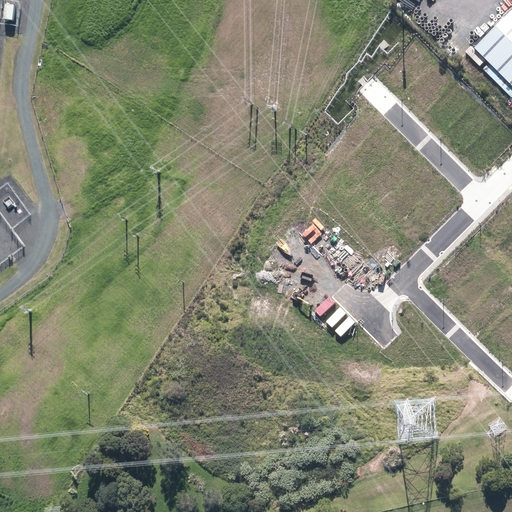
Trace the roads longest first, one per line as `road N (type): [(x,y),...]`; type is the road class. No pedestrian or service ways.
road 1 (unknown): [(511,170),(365,316)]
road 2 (unknown): [(365,84),(481,200)]
road 3 (unknown): [(510,386),(401,280)]
